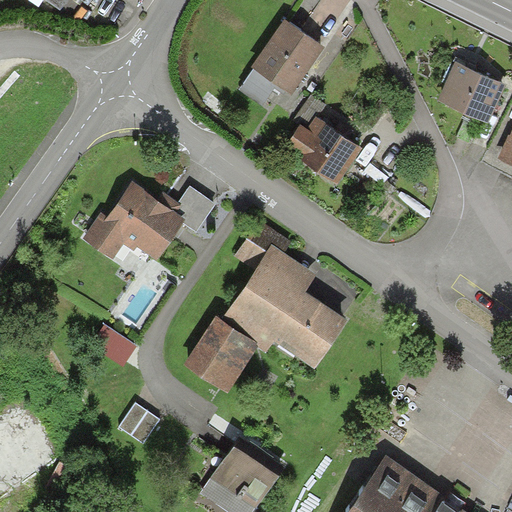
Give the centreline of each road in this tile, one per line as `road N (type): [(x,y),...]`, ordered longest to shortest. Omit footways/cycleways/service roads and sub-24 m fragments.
road 1 (residential): [(114,82),(511,371)]
road 2 (unclassified): [(114,82),(0,243)]
road 3 (residential): [(0,47),(28,44),(114,82)]
